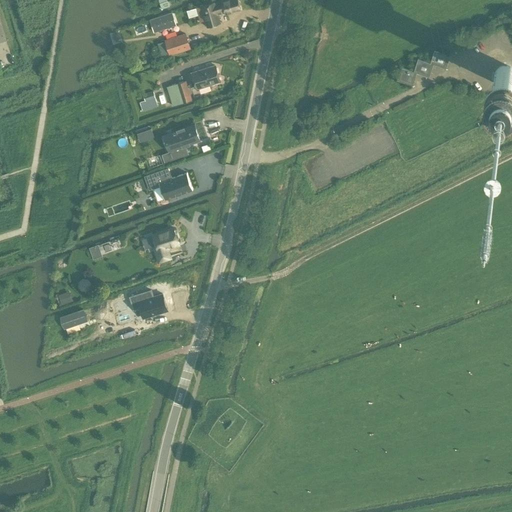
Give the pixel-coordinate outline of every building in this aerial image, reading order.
[(216,2),(197,8),(199,15),(201,22),(206,21),(208,27),(221,23),(218,15),(226,13),(226,14),(241,10),(238,0),(227,0),(222,2),(216,4),(216,2)] [(157,31),(183,22),(181,17),(155,25),(157,31)] [(158,43),(162,57),(169,55),(170,55),(191,48),(187,34),(158,43)] [(397,80),(413,85),(417,73),(429,77),(433,64),(446,68),(450,55),(435,50),(431,63),(418,59),(414,72),(401,68),(397,80)] [(192,73),(197,89),(221,81),(216,66),(192,73)] [(511,85),(511,84),(511,68),(510,67),(509,66),(507,66),(505,66),(503,66),(502,66),(500,67),(498,68),(497,69),(496,70),(495,72),(495,74),(494,75),(494,77),(494,79),(495,81),(496,82),(497,84),(498,85),(500,86),(501,87),(503,87),(505,87),(507,87),(508,87),(510,86),(511,85)] [(168,87),(174,106),(193,100),(187,81),(168,87)] [(140,102),(143,111),(158,107),(153,92),(144,94),(146,101),(140,102)] [(200,140),(195,124),(195,123),(163,135),(164,135),(170,151),(169,151),(169,152),(172,151),(174,158),(174,159),(189,154),(189,153),(188,154),(185,146),(201,140),(200,140)] [(141,141),(154,137),(151,129),(152,129),(151,128),(137,133),(138,134),(141,141)] [(172,178),(168,168),(145,176),(150,189),(160,186),(165,199),(168,198),(169,201),(178,198),(177,195),(193,189),(187,172),(172,178)] [(156,251),(159,261),(171,257),(167,248),(179,244),(177,239),(179,237),(177,233),(175,233),(173,228),(153,235),(158,251),(156,251)] [(91,248),(94,257),(124,247),(120,237),(91,248)] [(91,289),(92,284),(89,280),(84,279),(80,282),(79,287),(82,291),(87,292),(91,289)] [(130,296),(134,309),(140,307),(143,318),(168,310),(163,293),(153,296),(151,290),(130,296)] [(71,295),(60,299),(62,304),(72,300),(71,295)] [(65,328),(87,321),(83,309),(61,317),(65,328)]
